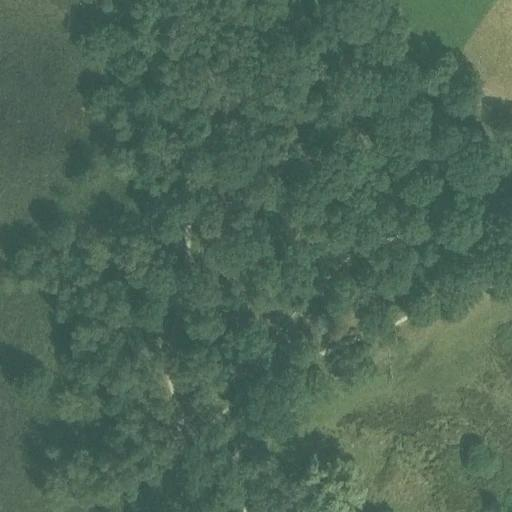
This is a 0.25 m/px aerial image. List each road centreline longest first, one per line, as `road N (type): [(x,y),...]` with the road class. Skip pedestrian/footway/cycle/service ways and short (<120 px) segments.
road 1 (track): [(511,234),(414,228),(362,245),(184,419),(169,449),(170,482),(184,511)]
road 2 (track): [(331,0),(511,145)]
